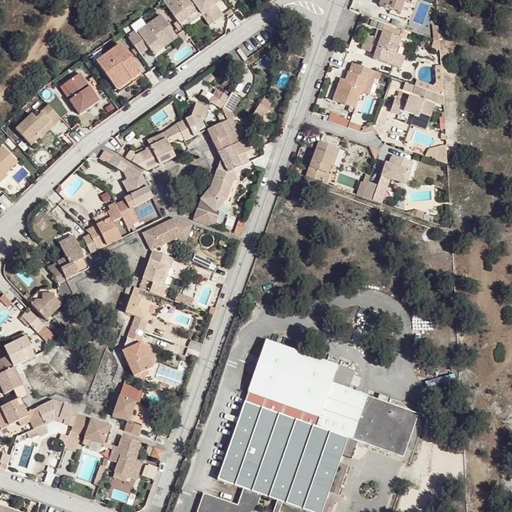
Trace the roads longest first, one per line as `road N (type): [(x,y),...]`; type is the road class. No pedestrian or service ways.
road 1 (residential): [(151,511),(330,28)]
road 2 (residential): [(272,8),(143,103),(0,230)]
